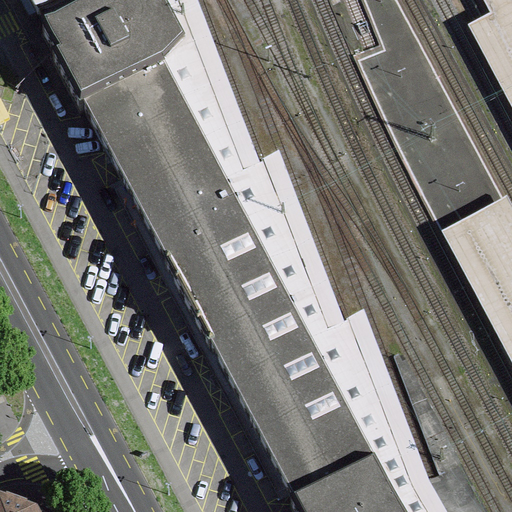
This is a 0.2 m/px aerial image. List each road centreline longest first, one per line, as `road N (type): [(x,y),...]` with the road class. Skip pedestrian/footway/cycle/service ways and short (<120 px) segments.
road 1 (motorway): [(208,511),(0,130)]
road 2 (primary): [(152,511),(0,225)]
road 3 (motorway): [(0,284),(126,511)]
road 4 (primary): [(0,308),(66,434)]
